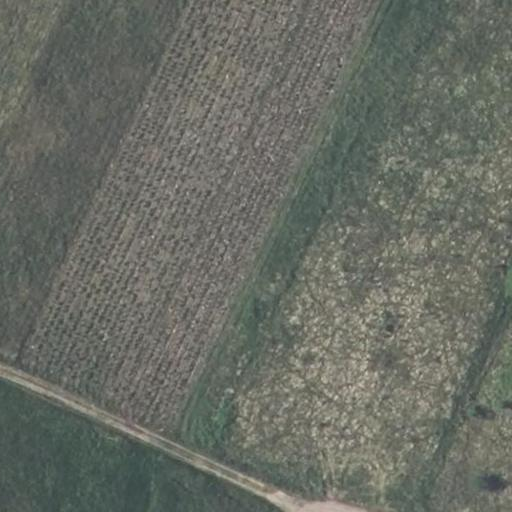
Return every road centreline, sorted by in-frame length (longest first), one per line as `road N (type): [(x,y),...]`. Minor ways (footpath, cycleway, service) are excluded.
road 1 (track): [(0,367),(156,435),(287,511)]
road 2 (track): [(511,334),(432,511)]
